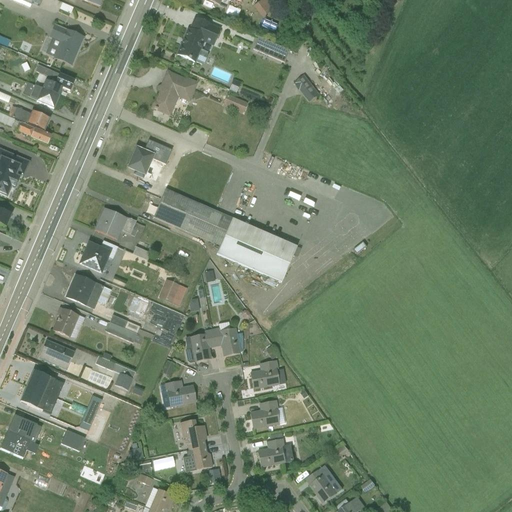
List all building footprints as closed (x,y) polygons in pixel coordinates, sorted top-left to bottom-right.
[(50,7),(53,0),(10,0),(40,11),(43,5),(50,7)] [(77,0),(100,9),(103,0),(77,0)] [(271,0),(264,7),(274,18),(284,9),(276,0),(271,0)] [(73,3),(70,10),(81,15),(84,7),(73,3)] [(214,49),(221,33),(190,19),(174,54),(195,64),(204,44),(214,49)] [(42,55),(72,68),(85,39),(55,26),(42,55)] [(0,58),(10,63),(17,47),(19,48),(22,41),(0,32),(0,41),(3,43),(0,49),(0,58)] [(269,36),(263,51),(295,63),(301,49),(269,36)] [(42,91),(59,98),(63,90),(71,94),(76,82),(50,71),(42,91)] [(189,104),(197,85),(166,72),(150,110),(170,118),(178,99),(189,104)] [(0,77),(0,86),(6,89),(9,81),(0,77)] [(322,101),(328,94),(311,78),(304,85),(322,101)] [(240,90),(248,94),(252,86),(244,82),(240,90)] [(21,97),(54,111),(59,98),(42,91),(26,84),(21,97)] [(233,105),(254,115),(259,105),(237,95),(233,105)] [(11,119),(45,133),(50,120),(32,113),(30,115),(15,109),(11,119)] [(15,134),(47,148),(51,139),(19,125),(15,134)] [(23,176),(29,162),(0,149),(0,193),(6,196),(10,186),(15,188),(20,175),(23,176)] [(142,177),(144,177),(150,164),(163,170),(169,157),(153,150),(151,157),(136,150),(128,168),(134,171),(132,174),(142,178),(142,177)] [(303,194),(314,199),(317,194),(305,188),(303,194)] [(165,190),(152,219),(219,248),(215,255),(280,284),(296,248),(231,220),(231,219),(165,190)] [(0,224),(7,227),(12,213),(0,207),(0,224)] [(94,231),(117,241),(127,218),(104,209),(94,231)] [(375,241),(364,249),(367,254),(378,246),(375,241)] [(78,265),(101,275),(111,251),(88,242),(78,265)] [(143,255),(157,260),(160,251),(146,246),(143,255)] [(217,285),(220,284),(222,304),(229,304),(225,265),(215,266),(217,285)] [(64,297),(94,311),(104,287),(74,274),(64,297)] [(171,298),(177,299),(182,281),(175,279),(171,298)] [(176,301),(190,306),(197,287),(183,282),(176,301)] [(154,317),(159,301),(142,296),(137,311),(154,317)] [(210,323),(216,321),(213,313),(218,311),(213,298),(201,303),(210,323)] [(51,331),(71,338),(79,316),(60,309),(51,331)] [(122,315),(117,332),(146,341),(151,324),(122,315)] [(161,342),(179,348),(184,335),(166,328),(161,342)] [(222,357),(240,354),(235,328),(219,331),(218,328),(212,329),(215,346),(220,346),(222,357)] [(215,346),(212,329),(203,331),(203,335),(186,338),(190,363),(210,359),(208,348),(215,346)] [(37,359),(66,371),(74,353),(46,340),(37,359)] [(126,376),(122,386),(138,393),(146,372),(133,367),(134,366),(108,355),(104,367),(126,376)] [(253,391),(281,385),(276,361),(258,364),(259,371),(249,373),(253,391)] [(175,374),(180,376),(184,364),(178,362),(175,374)] [(100,370),(101,368),(94,366),(89,378),(117,389),(121,378),(100,370)] [(26,387),(56,400),(63,385),(33,372),(26,387)] [(164,408),(196,403),(193,386),(182,388),(181,381),(160,384),(164,408)] [(26,387),(19,403),(49,416),(56,400),(26,387)] [(143,388),(142,393),(153,396),(154,391),(143,388)] [(252,430),(281,425),(277,401),(257,404),(259,411),(249,413),(252,430)] [(13,417),(6,433),(29,443),(34,445),(41,428),(13,417)] [(179,423),(185,451),(205,447),(204,440),(207,439),(204,426),(197,427),(195,420),(179,423)] [(6,433),(0,447),(0,450),(22,460),(29,443),(6,433)] [(53,440),(50,447),(61,453),(64,446),(53,440)] [(260,469),(287,464),(283,440),(265,443),(266,450),(257,451),(260,469)] [(345,448),(348,454),(358,449),(355,442),(345,448)] [(189,472),(213,468),(210,453),(207,453),(205,447),(185,451),(189,472)] [(321,504),(337,494),(320,469),(305,480),(321,504)] [(0,507),(1,508),(13,478),(0,472),(0,507)] [(161,489),(164,479),(151,475),(148,485),(161,489)] [(57,491),(61,481),(48,476),(44,486),(57,491)] [(380,493),(388,485),(384,481),(375,489),(380,493)] [(152,488),(144,508),(152,511),(163,511),(164,510),(167,511),(173,497),(152,488)] [(358,511),(364,508),(358,498),(337,511),(358,511)]
